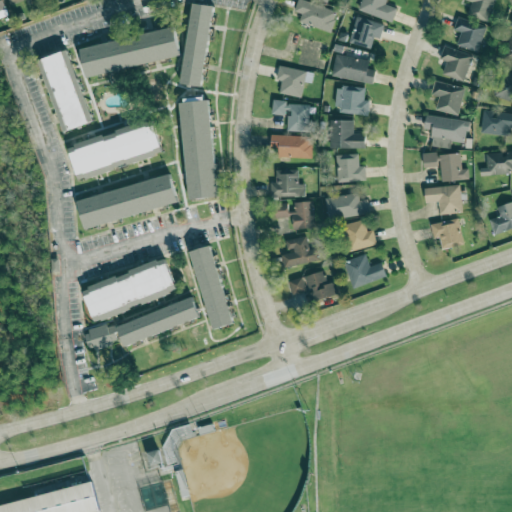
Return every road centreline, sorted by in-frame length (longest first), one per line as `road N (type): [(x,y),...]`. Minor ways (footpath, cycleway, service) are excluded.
road 1 (secondary): [(511,261),(285,347),(0,434)]
road 2 (residential): [(293,372),(245,216),(238,164),(245,86),(269,0)]
road 3 (residential): [(432,293),(407,220),(401,161),(407,93),(438,0)]
road 4 (secondary): [(293,372),(511,290)]
road 5 (secondary): [(0,463),(205,404)]
